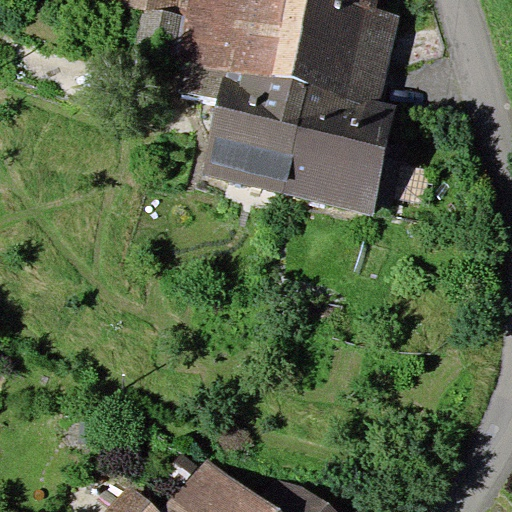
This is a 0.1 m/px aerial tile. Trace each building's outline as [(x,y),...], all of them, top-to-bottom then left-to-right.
[(169,24),(189,28),(195,0),(125,0),(122,13),(169,24)] [(197,74),(306,100),(328,7),(299,0),(214,0),(207,33),(197,74)] [(299,0),(328,7),(386,21),(390,0),(299,0)] [(386,21),(328,7),(306,100),(298,134),(240,120),(226,180),(389,219),(411,127),(395,124),(418,29),(386,21)] [(197,74),(207,33),(189,28),(169,24),(159,65),(197,74)] [(332,511),(283,472),(263,494),(208,457),(163,511),(162,511),(132,485),(104,511),(332,511)]
